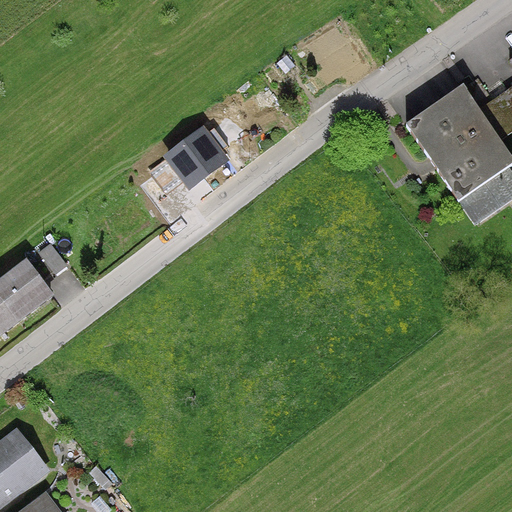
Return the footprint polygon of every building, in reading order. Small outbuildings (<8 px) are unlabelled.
[(511,60),(509,63),(511,66),(511,87),(493,100),(479,111),(500,141),(511,132),(511,60)] [(493,100),(478,79),(429,113),(407,128),(433,165),(459,202),(461,201),(472,217),(511,190),(511,175),(507,169),(511,165),(511,158),(500,141),(479,111),(493,100)] [(261,110),(252,98),(239,108),(249,120),(261,110)] [(224,163),(201,132),(168,157),(192,188),(224,163)] [(67,266),(51,246),(40,254),(55,274),(67,266)] [(51,295),(27,264),(0,284),(0,295),(19,320),(51,295)] [(0,334),(19,320),(0,295),(0,334)] [(0,504),(44,470),(17,435),(0,447),(0,504)] [(57,511),(45,496),(24,511),(57,511)]
